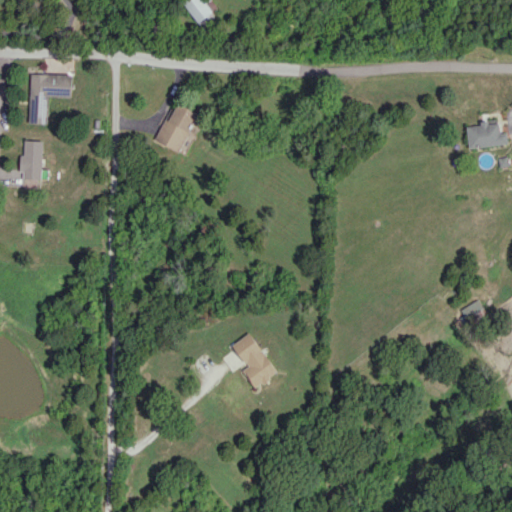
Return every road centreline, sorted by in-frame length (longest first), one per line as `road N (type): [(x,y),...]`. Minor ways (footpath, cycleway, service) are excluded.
road 1 (residential): [(0,53),(117,63),(511,60)]
road 2 (residential): [(117,63),(108,511)]
